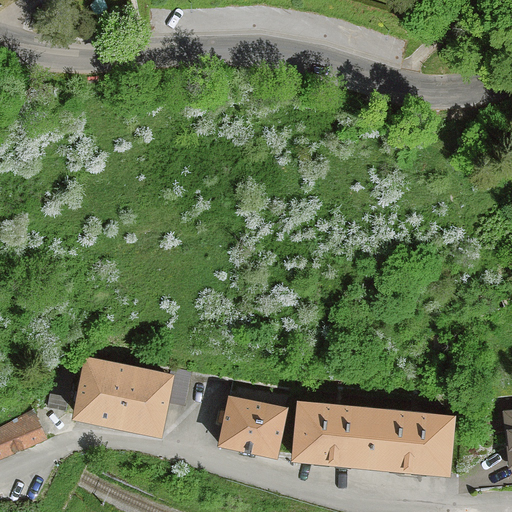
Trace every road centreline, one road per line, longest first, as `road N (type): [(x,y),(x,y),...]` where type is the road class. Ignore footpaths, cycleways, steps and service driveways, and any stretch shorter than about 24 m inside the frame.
road 1 (residential): [(511,507),(335,496),(106,440),(0,463)]
road 2 (tertiary): [(0,46),(64,59),(266,56),(427,97),(511,92)]
